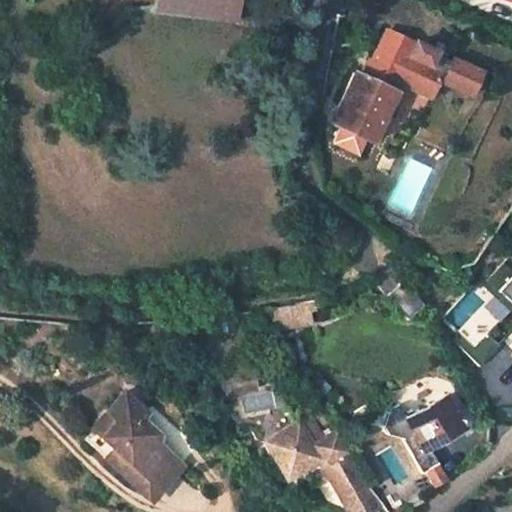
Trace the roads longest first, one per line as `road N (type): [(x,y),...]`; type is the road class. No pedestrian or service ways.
road 1 (residential): [(367,254),(360,232),(319,194),(301,145),(329,0)]
road 2 (residential): [(423,511),(511,431)]
